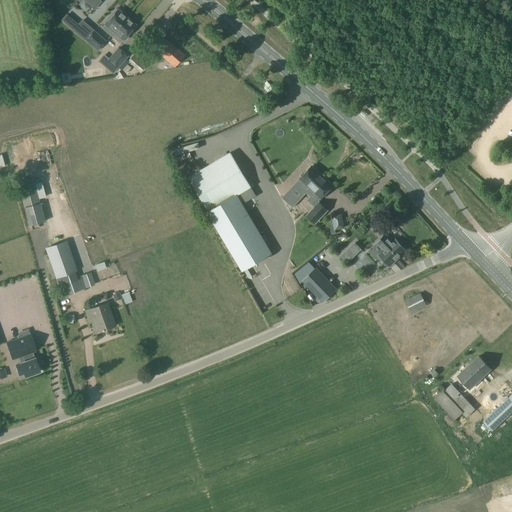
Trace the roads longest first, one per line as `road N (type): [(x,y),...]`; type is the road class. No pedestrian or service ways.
road 1 (unclassified): [(0,439),(252,343),(468,245)]
road 2 (primary): [(468,245),(349,123),(204,0)]
